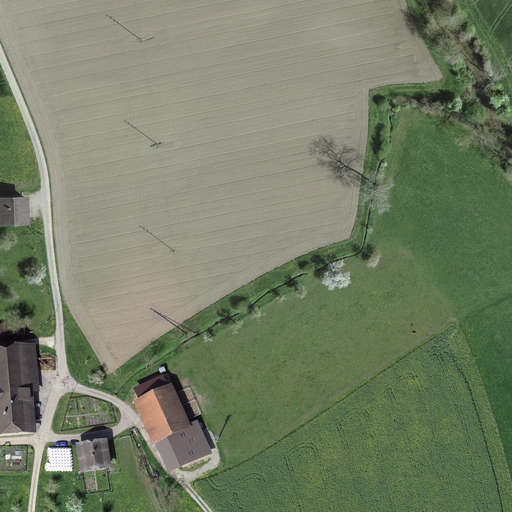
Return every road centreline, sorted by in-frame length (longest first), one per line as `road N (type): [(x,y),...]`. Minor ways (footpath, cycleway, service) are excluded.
road 1 (unclassified): [(39,443),(60,350),(42,160),(0,52)]
road 2 (track): [(0,444),(99,436),(125,425),(124,407),(58,381)]
road 3 (track): [(208,511),(128,415)]
